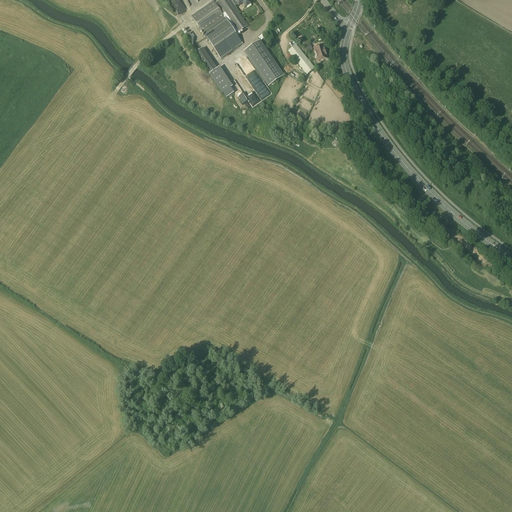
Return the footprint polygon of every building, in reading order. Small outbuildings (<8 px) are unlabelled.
[(169,0),(174,12),(181,9),(177,0),(169,0)] [(198,4),(196,0),(185,0),(190,9),(198,4)] [(235,9),(229,0),(223,0),(215,6),(223,17),(225,15),(239,35),(248,29),(235,10),(236,10),(235,9)] [(246,0),(229,0),(235,9),(238,7),(239,8),(243,5),(246,9),(250,6),(247,1),(248,1),(246,0)] [(213,4),(192,19),(191,19),(203,36),(225,20),(223,17),(215,6),(213,4)] [(394,11),(386,6),(381,13),(382,14),(381,15),(381,16),(383,17),(384,17),(384,16),(394,22),(398,16),(393,12),(394,11)] [(399,14),(398,16),(394,22),(394,23),(399,26),(404,17),(399,14)] [(225,20),(203,36),(220,61),(242,46),(225,20)] [(191,44),(195,41),(191,35),(187,38),(191,44)] [(283,79),(260,44),(246,53),(269,89),(283,79)] [(413,47),(407,55),(411,58),(417,50),(413,47)] [(315,71),(296,48),(288,54),(307,77),(315,71)] [(323,48),(314,51),(318,64),(327,61),(323,48)] [(210,67),(200,52),(195,56),(209,76),(217,71),(213,65),(210,67)]
